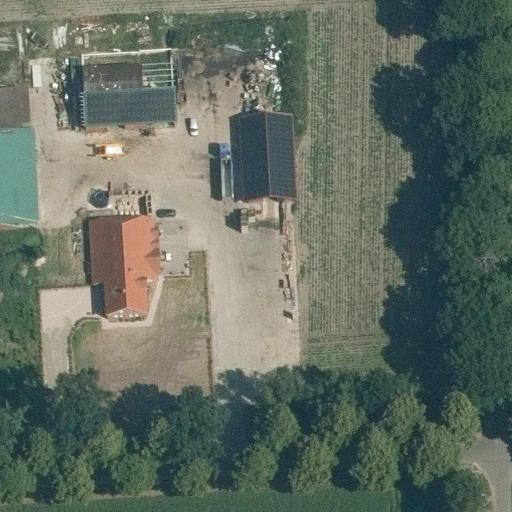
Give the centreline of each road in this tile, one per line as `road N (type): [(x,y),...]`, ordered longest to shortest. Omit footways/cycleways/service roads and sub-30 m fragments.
road 1 (residential): [(495,449),(0,481)]
road 2 (unclassified): [(495,0),(495,449)]
